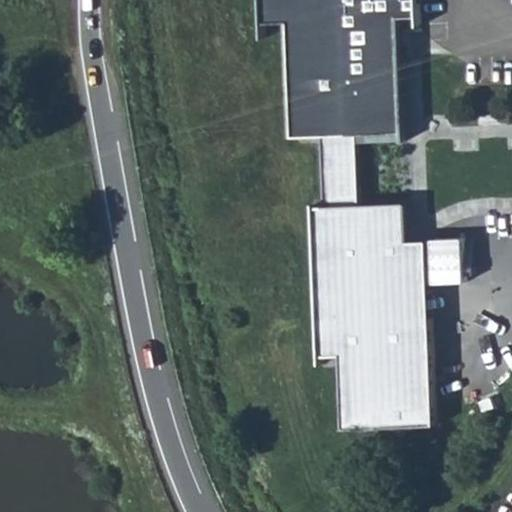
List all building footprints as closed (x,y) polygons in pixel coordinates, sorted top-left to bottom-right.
[(419,13),(417,0),(261,0),(263,22),(289,21),(296,134),(324,133),(360,131),(406,128),(399,14),(419,13)] [(484,115),(484,123),(500,123),(500,119),(500,115),(484,115)] [(431,117),(432,126),(448,125),(448,121),(448,117),(431,117)] [(364,201),(360,131),(324,133),(330,205),(319,206),(328,355),(349,353),(353,427),(445,421),(433,236),(414,238),(410,198),(364,201)] [(457,139),(457,147),(473,147),(473,143),(473,139),(457,139)] [(472,200),(472,209),(488,208),(488,204),(488,200),(472,200)] [(443,209),(446,217),(461,211),(460,207),(458,203),(443,209)]
